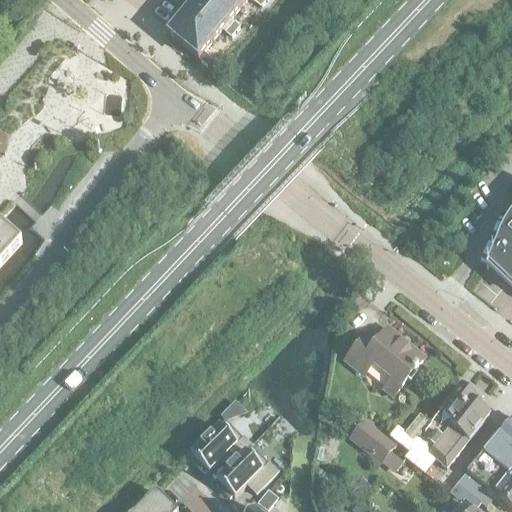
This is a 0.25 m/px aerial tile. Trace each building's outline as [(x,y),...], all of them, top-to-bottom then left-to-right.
[(266,4),(261,0),(195,0),(166,35),(210,71),(215,65),(203,55),(249,1),(260,10),(266,4)] [(234,24),(230,29),(235,34),(240,29),(234,24)] [(230,29),(225,35),(231,40),(235,34),(230,29)] [(0,267),(22,243),(0,223),(0,267)] [(511,250),(497,267),(511,281),(511,250)] [(375,364),(393,378),(381,393),(392,402),(403,387),(415,373),(416,374),(419,370),(418,369),(423,362),(388,333),(376,348),(366,340),(348,361),(365,376),(375,364)] [(405,462),(420,474),(478,402),(463,389),(432,427),(421,418),(406,437),(398,431),(390,440),(410,456),(405,462)] [(478,402),(420,474),(424,478),(437,463),(448,472),(491,419),(480,410),(483,406),(478,402)] [(486,511),(498,500),(511,511),(511,422),(460,484),(460,485),(457,489),(486,511)] [(200,448),(192,457),(200,466),(196,470),(204,477),(208,473),(211,476),(222,465),(230,472),(252,450),(253,449),(244,439),(242,441),(226,424),(219,431),(218,430),(210,438),(211,440),(202,450),(200,448)] [(366,424),(349,443),(381,469),(398,450),(366,424)] [(226,474),(217,483),(226,491),(222,495),(230,503),(234,499),(236,501),(248,489),(256,498),(279,475),(269,465),(268,467),(252,450),(230,472),(227,475),(226,474)] [(146,505),(138,511),(174,511),(156,494),(146,505)] [(258,507),(264,511),(269,511),(278,502),(268,494),(258,506),(257,507),(258,507)]
